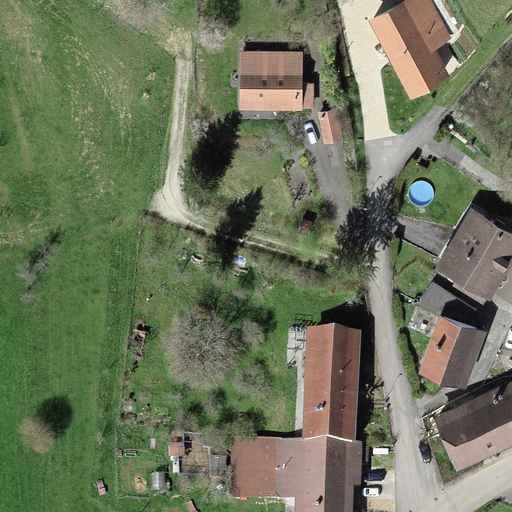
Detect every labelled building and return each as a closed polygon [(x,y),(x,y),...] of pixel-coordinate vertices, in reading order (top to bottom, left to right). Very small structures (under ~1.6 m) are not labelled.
[(421,0),(409,0),(370,24),(396,66),(444,36),(421,0)] [(292,55),(240,58),(243,111),(303,108),(302,86),(293,86),(292,55)] [(336,114),(319,115),(321,140),(337,139),(336,114)] [(511,242),(466,214),(434,265),(484,297),(511,252),(511,242)] [(434,319),(413,374),(455,390),(476,335),(434,319)] [(299,449),(348,453),(356,343),(307,340),(299,449)] [(511,385),(431,419),(450,466),(511,439),(511,385)] [(289,503),(288,511),(348,511),(350,494),(355,495),(358,454),(348,453),(299,449),(231,444),(227,498),(289,503)]
